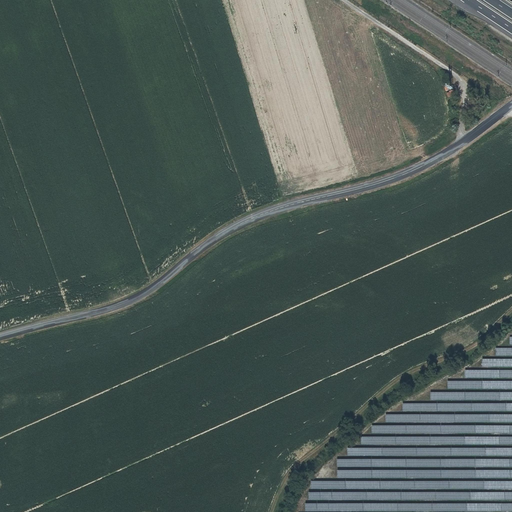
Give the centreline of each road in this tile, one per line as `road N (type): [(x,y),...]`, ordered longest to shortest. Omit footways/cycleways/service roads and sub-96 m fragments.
road 1 (tertiary): [(460,144),(399,176),(232,226),(158,285),(109,309),(0,337)]
road 2 (unclassified): [(345,0),(457,78),(460,144)]
